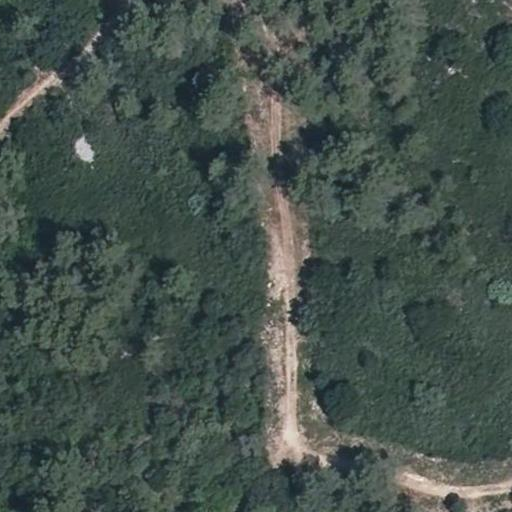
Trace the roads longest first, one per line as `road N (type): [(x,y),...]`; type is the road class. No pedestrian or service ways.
road 1 (track): [(287,452),(289,263),(277,100),(265,33),(247,0)]
road 2 (track): [(511,484),(468,494),(354,461),(287,452),(243,511)]
road 3 (track): [(0,133),(9,112),(149,0)]
